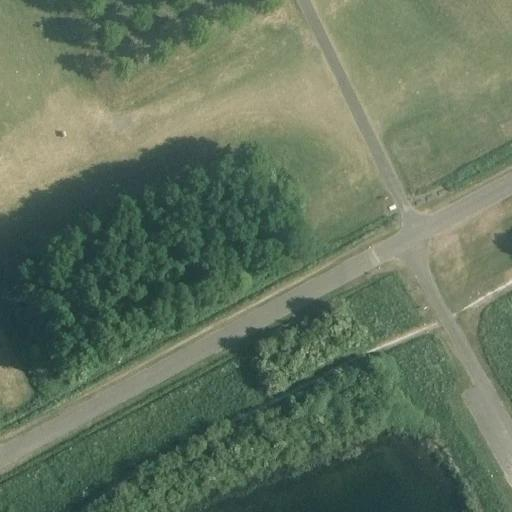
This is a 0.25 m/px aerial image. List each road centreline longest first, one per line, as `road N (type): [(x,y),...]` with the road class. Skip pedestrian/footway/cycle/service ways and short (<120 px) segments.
road 1 (unclassified): [(0,460),(511,181)]
road 2 (track): [(415,233),(302,0)]
